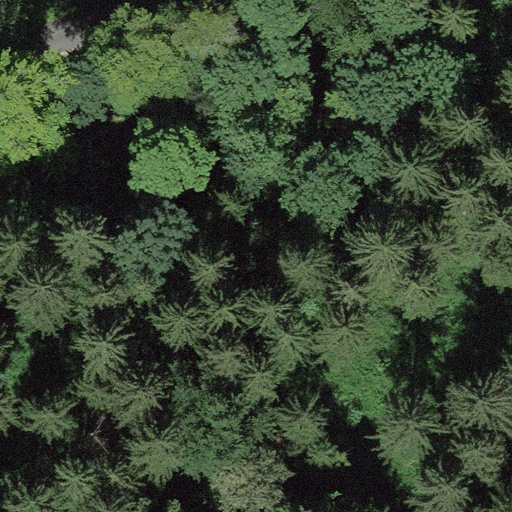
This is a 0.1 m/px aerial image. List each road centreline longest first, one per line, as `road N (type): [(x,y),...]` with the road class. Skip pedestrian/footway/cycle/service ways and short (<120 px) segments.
road 1 (track): [(0,195),(380,0)]
road 2 (unclassified): [(179,0),(0,58)]
